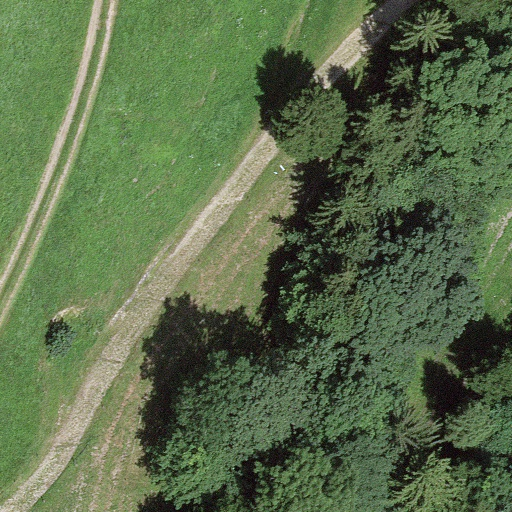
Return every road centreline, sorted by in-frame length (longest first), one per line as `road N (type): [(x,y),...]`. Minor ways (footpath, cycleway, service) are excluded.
road 1 (track): [(9,511),(43,476),(106,364),(256,163),(405,0)]
road 2 (track): [(107,0),(66,148),(0,299)]
road 3 (track): [(285,131),(325,0)]
